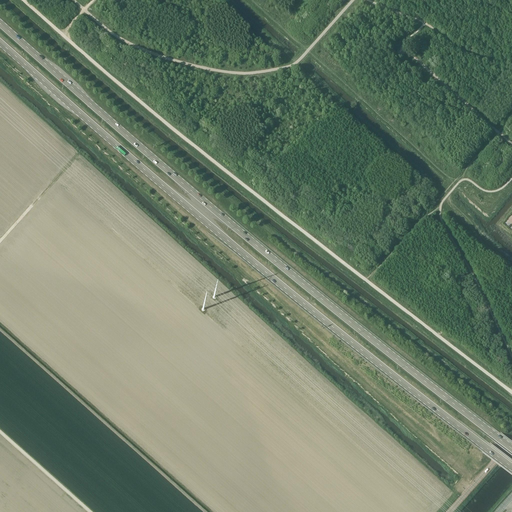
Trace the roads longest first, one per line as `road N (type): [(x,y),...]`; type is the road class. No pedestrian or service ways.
road 1 (primary): [(511,448),(238,230),(0,22)]
road 2 (primary): [(0,42),(242,252),(511,467)]
road 3 (unknown): [(366,280),(511,117)]
road 4 (track): [(511,144),(405,50)]
road 5 (track): [(91,511),(0,431)]
